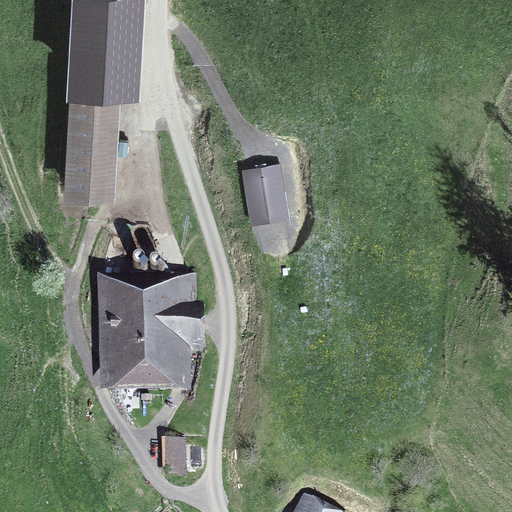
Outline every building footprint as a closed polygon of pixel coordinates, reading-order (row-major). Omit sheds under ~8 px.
[(79,0),(74,94),(75,94),(107,96),(107,100),(121,100),(126,0),(79,0)] [(75,94),(70,198),(101,200),(107,100),(107,96),(75,94)] [(275,168),(249,172),(257,218),(282,214),(275,168)] [(186,344),(201,344),(201,310),(195,310),(195,274),(114,274),(115,334),(106,334),(106,353),(115,353),(115,377),(173,376),(173,338),(186,338),(186,344)] [(184,438),(163,439),(165,472),(186,471),(184,438)] [(325,511),(309,503),(303,511),(325,511)]
